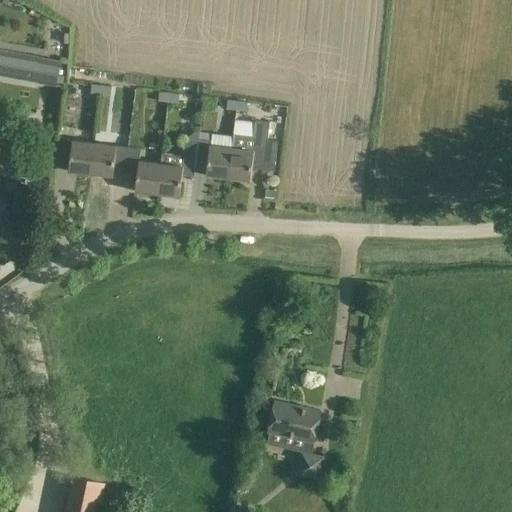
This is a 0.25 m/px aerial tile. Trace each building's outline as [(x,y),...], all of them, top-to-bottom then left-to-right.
[(0,51),(0,75),(56,85),(60,62),(0,51)] [(101,95),(102,85),(92,84),(90,94),(101,95)] [(74,97),(78,94),(79,89),(76,85),(71,85),(67,88),(67,92),(70,96),(74,97)] [(110,86),(102,85),(101,95),(134,99),(135,89),(110,86)] [(157,100),(167,101),(168,93),(158,92),(157,100)] [(170,93),(169,101),(177,102),(178,94),(170,93)] [(236,101),(227,100),(226,108),(235,109),(236,101)] [(246,103),(238,101),(237,109),(245,111),(246,103)] [(232,148),(228,178),(251,181),(252,167),(273,170),(277,140),(266,139),(268,122),(255,120),(253,139),(233,137),(232,148)] [(163,153),(158,194),(180,196),(182,175),(194,176),(195,165),(199,139),(199,132),(194,132),(188,136),(188,141),(184,140),(182,155),(163,153)] [(135,191),(158,194),(163,153),(162,153),(161,164),(139,161),(141,148),(129,147),(130,139),(129,139),(125,168),(138,169),(135,191)] [(69,171),(91,174),(95,143),(73,141),(69,171)] [(95,143),(91,174),(113,176),(117,146),(95,143)] [(232,148),(210,146),(206,176),(228,178),(232,148)] [(302,452),(297,474),(319,479),(324,457),(312,454),(321,411),(275,400),(268,432),(270,432),(267,444),(302,452)] [(103,484),(72,477),(64,511),(94,511),(96,505),(98,506),(103,484)]
